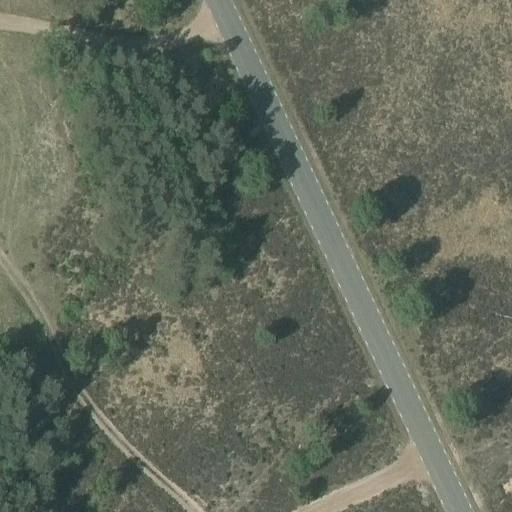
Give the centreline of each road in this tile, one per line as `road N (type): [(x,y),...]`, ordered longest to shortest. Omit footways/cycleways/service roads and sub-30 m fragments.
road 1 (track): [(193,511),(91,410),(0,257)]
road 2 (track): [(0,23),(136,45),(177,40),(225,18)]
road 3 (track): [(433,457),(311,511)]
